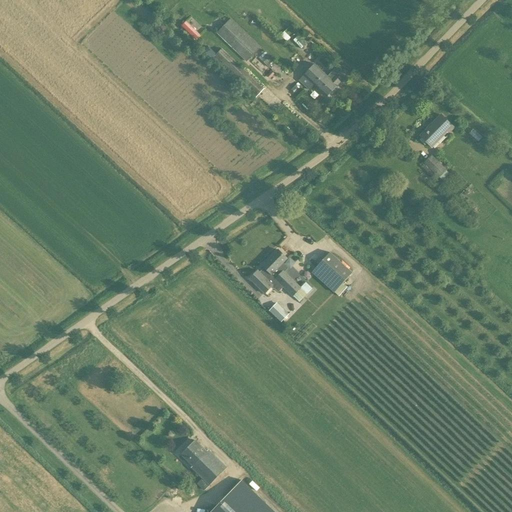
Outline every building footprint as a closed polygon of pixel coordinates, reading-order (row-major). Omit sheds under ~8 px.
[(261,48),(231,19),(217,33),(246,62),(261,48)] [(264,89),(222,48),(212,58),(255,99),(264,89)] [(275,62),(263,50),(257,56),(269,68),(275,62)] [(336,71),(329,78),(315,64),(299,81),(309,90),(315,85),(326,97),(342,80),(337,75),(339,73),(336,71)] [(432,147),(447,132),(448,133),(454,127),(441,115),(420,136),(432,147)] [(439,178),(447,170),(431,155),(423,163),(439,178)] [(283,272),(287,268),(282,264),(287,259),(278,250),(263,266),(265,268),(260,273),(258,271),(250,279),(265,294),(272,286),(278,292),(283,286),(293,296),(300,302),(312,289),(306,282),(300,288),(283,272)] [(330,253),(312,272),(335,293),(352,273),(330,253)] [(289,314),(277,302),(269,311),(281,323),(283,320),(285,322),(288,318),(287,316),(289,314)] [(207,452),(196,441),(181,455),(193,467),(191,468),(202,479),(196,485),(204,491),(209,486),(209,485),(226,468),(209,451),(207,452)] [(273,511),(242,481),(212,511),(273,511)]
